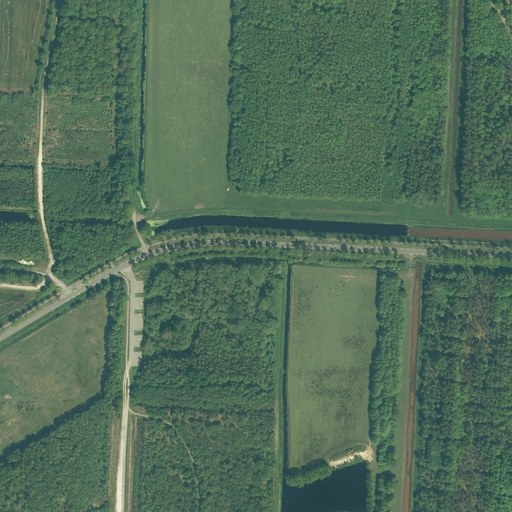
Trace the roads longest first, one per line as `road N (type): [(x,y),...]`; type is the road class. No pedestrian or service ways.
road 1 (tertiary): [(511,257),(212,242),(123,265)]
road 2 (track): [(127,369),(118,511)]
